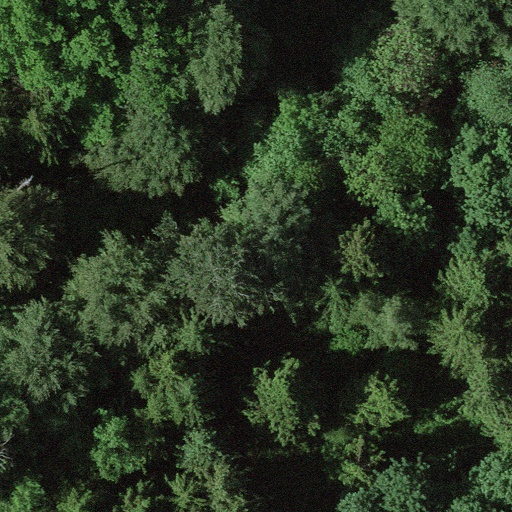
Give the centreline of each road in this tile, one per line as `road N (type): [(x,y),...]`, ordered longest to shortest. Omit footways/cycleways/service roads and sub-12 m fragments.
road 1 (track): [(0,330),(511,62)]
road 2 (track): [(428,100),(325,0)]
